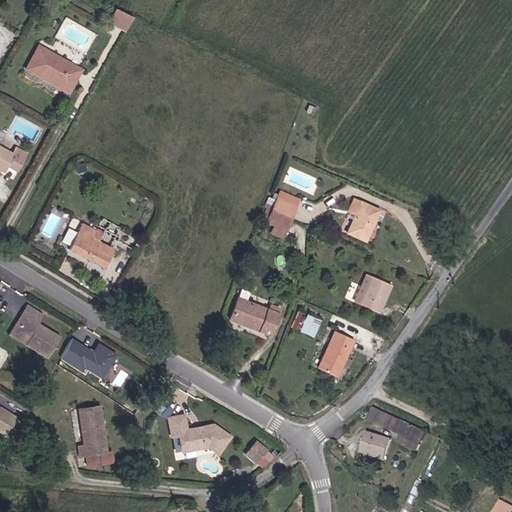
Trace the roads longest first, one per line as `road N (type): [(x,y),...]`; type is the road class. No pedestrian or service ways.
road 1 (residential): [(0,253),(305,443)]
road 2 (unclassified): [(305,443),(341,420),(378,376),(511,189)]
road 3 (unknown): [(46,480),(205,492),(257,478),(305,443)]
